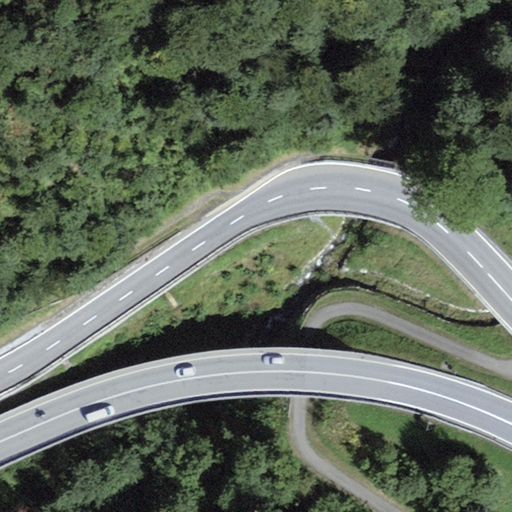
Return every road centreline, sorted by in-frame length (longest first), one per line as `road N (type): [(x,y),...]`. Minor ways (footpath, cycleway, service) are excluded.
road 1 (tertiary): [(511,300),(425,211),(393,195),(309,188),(264,200),(219,227),(36,360),(0,377)]
road 2 (primary): [(0,442),(187,380),(273,374),(356,378),(465,402),(511,425)]
road 3 (track): [(511,372),(362,312),(332,313),(311,342),(301,444),(316,464),(389,511)]
